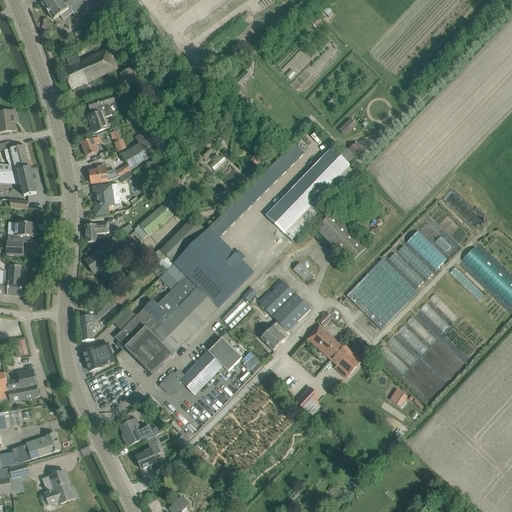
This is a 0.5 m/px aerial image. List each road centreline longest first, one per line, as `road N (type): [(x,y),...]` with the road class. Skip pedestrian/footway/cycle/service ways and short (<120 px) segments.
road 1 (tertiary): [(135,511),(69,362),(68,173),(13,0)]
road 2 (unknown): [(100,443),(261,271)]
road 3 (track): [(127,495),(161,477),(278,353)]
